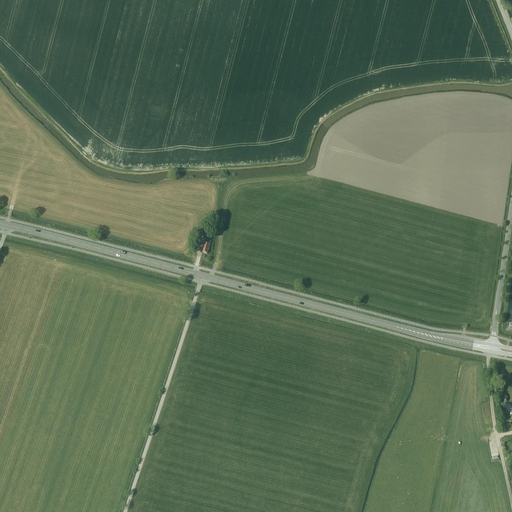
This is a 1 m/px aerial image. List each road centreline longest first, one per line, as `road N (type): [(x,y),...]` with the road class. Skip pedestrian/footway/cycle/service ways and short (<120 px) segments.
road 1 (primary): [(490,347),(0,224)]
road 2 (unclassified): [(490,347),(511,202)]
